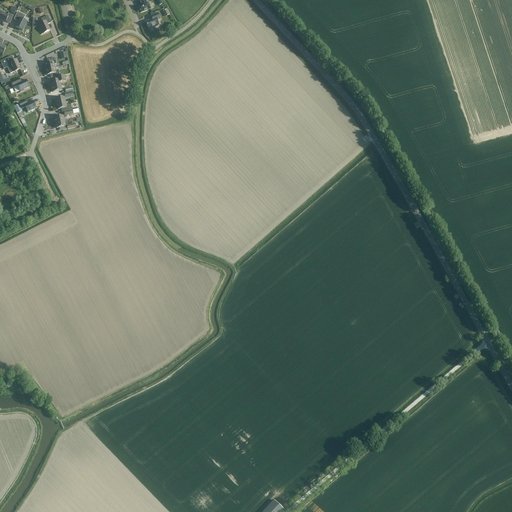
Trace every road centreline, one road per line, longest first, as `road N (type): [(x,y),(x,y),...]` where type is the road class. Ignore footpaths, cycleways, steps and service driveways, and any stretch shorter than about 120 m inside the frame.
road 1 (tertiary): [(511,386),(363,121),(255,0)]
road 2 (track): [(37,135),(32,152),(51,201),(0,228)]
